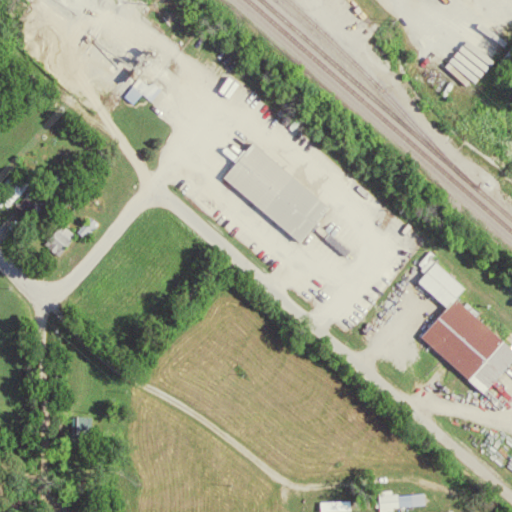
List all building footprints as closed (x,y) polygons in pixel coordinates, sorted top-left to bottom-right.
[(153,84),(150,88),(138,80),(125,100),(134,106),(141,96),(153,104),(162,90),(153,84)] [(249,140),(220,175),(297,239),(326,203),(249,140)] [(57,257),(76,242),(65,228),(46,243),(57,257)] [(432,258),(415,278),(443,303),(417,332),(481,388),(511,353),(511,349),(451,296),(462,284),(432,258)] [(374,488),(375,510),(389,509),(389,505),(422,504),(422,491),(389,493),(388,487),(374,488)] [(316,498),(317,510),(347,509),(347,497),(316,498)]
